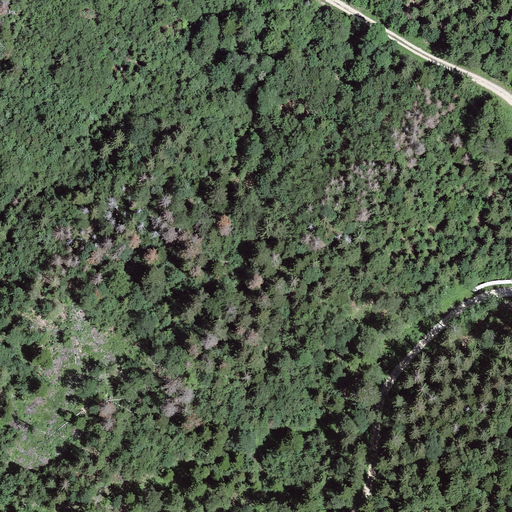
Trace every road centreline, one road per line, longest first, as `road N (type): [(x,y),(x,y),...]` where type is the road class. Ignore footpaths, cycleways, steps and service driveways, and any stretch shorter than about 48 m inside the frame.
road 1 (track): [(511,292),(486,294),(448,318),(386,386),(371,479),(356,511)]
road 2 (track): [(511,101),(331,0)]
